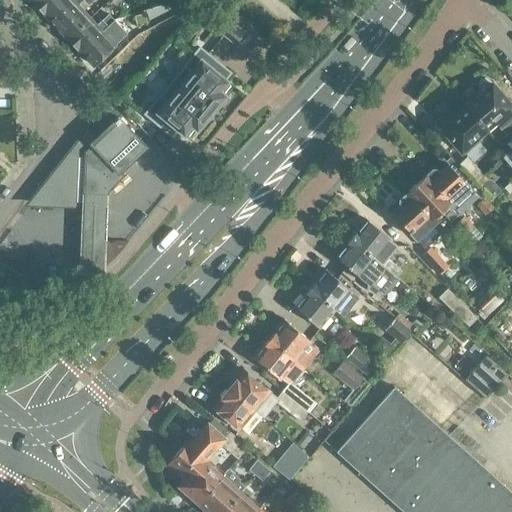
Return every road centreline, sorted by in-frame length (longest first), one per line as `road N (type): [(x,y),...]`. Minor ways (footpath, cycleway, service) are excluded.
road 1 (residential): [(166,384),(466,1)]
road 2 (primary): [(309,115),(36,440)]
road 3 (residential): [(0,221),(42,172),(55,100),(0,33)]
road 4 (primary): [(309,115),(400,0)]
